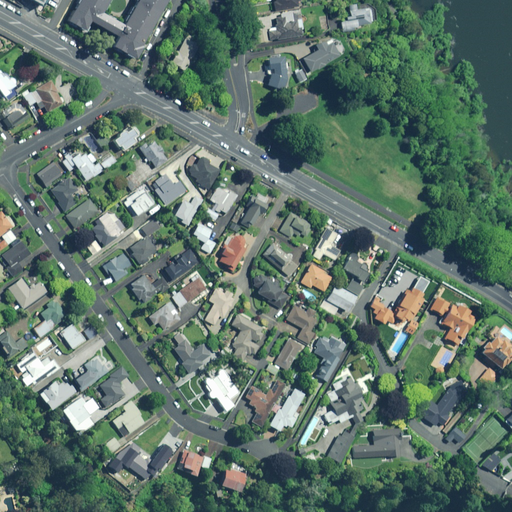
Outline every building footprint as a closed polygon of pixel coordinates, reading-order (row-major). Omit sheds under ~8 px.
[(145,0),(132,26),(131,27),(104,6),(100,11),(128,33),(127,35),(132,38),(130,41),(136,44),(143,30),(159,0),(145,0)] [(275,0),(276,2),(273,2),(275,10),(297,7),(296,1),(300,0),(275,0)] [(356,26),(369,24),(369,22),(373,22),(372,9),(357,11),(356,4),(349,5),(350,17),(346,17),(346,21),(340,22),(341,32),(357,30),(356,26)] [(293,14),(294,21),(284,23),(284,18),(274,19),(276,30),(268,32),(270,41),(302,36),(301,28),(302,27),(301,20),(300,13),(293,14)] [(268,42),(266,30),(256,32),(258,43),(268,42)] [(193,38),(187,34),(171,65),(184,72),(198,45),(191,41),(193,38)] [(326,46),(323,41),(315,46),(318,50),(302,60),(311,73),(339,55),(331,43),(326,46)] [(270,69),(274,68),(274,72),(269,86),(282,91),(287,79),(286,62),(282,62),(282,58),(270,58),(270,69)] [(0,97),(4,103),(18,92),(13,86),(15,85),(10,78),(7,80),(0,71),(0,97)] [(306,79),(302,71),(295,74),(299,83),(306,79)] [(51,81),(35,90),(29,93),(28,91),(23,94),(30,106),(36,103),(39,109),(44,106),(48,114),(63,105),(51,81)] [(12,109),(0,116),(0,129),(5,126),(8,131),(30,118),(26,111),(21,115),(17,110),(14,112),(12,109)] [(112,140),(117,147),(119,145),(123,150),(134,141),(132,138),(136,135),(136,134),(137,133),(137,132),(136,131),(136,130),(135,129),(134,128),(133,128),(132,128),(131,128),(130,128),(124,133),(123,132),(112,140)] [(163,150),(155,140),(147,146),(145,144),(139,148),(148,161),(150,160),(156,168),(166,161),(160,152),(163,150)] [(116,162),(110,153),(99,160),(105,170),(116,162)] [(81,157),(79,154),(72,159),(69,154),(65,157),(66,159),(62,162),(69,172),(76,166),(86,181),(93,176),(94,177),(103,171),(98,164),(94,167),(85,154),(81,157)] [(209,162),(201,157),(196,166),(193,164),(188,174),(196,179),(195,182),(208,190),(220,171),(207,164),(209,162)] [(63,175),(53,162),(37,175),(46,187),(63,175)] [(140,185),(132,174),(123,180),(131,192),(140,185)] [(174,186),(166,175),(155,182),(159,187),(154,190),(166,206),(187,190),(180,181),(174,186)] [(77,190),(69,178),(51,191),(59,202),(58,203),(64,212),(77,204),(70,195),(77,190)] [(216,204),(213,209),(212,211),(207,209),(203,216),(215,223),(219,214),(222,216),(224,213),(226,214),(235,196),(217,186),(209,200),(216,204)] [(155,204),(144,188),(123,202),(133,218),(155,204)] [(259,193),(256,199),(250,196),(245,205),(249,208),(240,223),(249,229),(259,213),(261,215),(267,206),(263,203),(267,198),(259,193)] [(203,200),(195,196),(191,204),(183,200),(173,218),(188,226),(203,200)] [(99,212),(89,199),(66,216),(75,229),(99,212)] [(10,229),(13,227),(1,212),(0,212),(0,236),(3,240),(0,242),(0,250),(24,233),(19,226),(12,231),(10,229)] [(119,220),(117,221),(111,213),(108,216),(106,213),(94,222),(97,225),(91,229),(102,247),(126,231),(119,220)] [(313,226),(291,213),(281,232),(292,238),(294,234),(300,237),(301,234),(307,237),(313,226)] [(158,228),(151,220),(143,226),(150,235),(158,228)] [(199,223),(192,235),(196,236),(195,238),(204,243),(201,249),(210,254),(216,244),(207,239),(212,231),(199,223)] [(337,234),(326,229),(312,256),(320,260),(323,254),(335,260),(340,251),(331,246),(337,234)] [(239,260),(247,244),(244,242),(246,239),(236,234),(234,239),(231,237),(226,246),(224,245),(218,256),(223,258),(221,262),(225,265),(224,267),(232,271),(239,260)] [(156,251),(147,237),(129,250),(139,265),(146,260),(145,259),(156,251)] [(31,255),(23,242),(2,256),(10,267),(7,268),(13,277),(23,270),(19,264),(31,255)] [(273,242),(262,255),(289,277),(299,264),(273,242)] [(199,263),(190,250),(180,257),(179,255),(174,259),(176,262),(162,272),(170,283),(199,263)] [(130,266),(122,253),(102,266),(109,278),(112,276),(115,281),(127,274),(124,269),(130,266)] [(362,266),(348,259),(342,270),(357,277),(356,279),(363,283),(368,274),(360,269),(362,266)] [(323,271),(311,264),(300,283),(310,288),(312,285),(323,292),(331,277),(323,273),(323,271)] [(191,278),(193,281),(175,293),(174,291),(172,293),(173,294),(170,296),(179,309),(208,290),(200,277),(198,274),(191,278)] [(279,289),(281,286),(259,274),(253,286),(259,289),(256,293),(264,298),(263,300),(280,309),(289,294),(279,289)] [(144,276),(130,285),(132,288),(131,289),(138,300),(140,299),(144,303),(157,294),(153,288),(144,276)] [(169,288),(162,278),(154,283),(161,293),(169,288)] [(29,290),(21,279),(8,289),(22,309),(47,292),(40,282),(29,290)] [(334,286),(328,296),(326,295),(320,306),(334,314),(338,307),(347,312),(355,297),(334,286)] [(409,322),(410,318),(421,299),(418,298),(420,293),(411,288),(408,293),(404,291),(393,312),(391,311),(383,307),(384,306),(373,300),(369,307),(374,309),(372,313),(377,315),(374,319),(384,324),(387,319),(402,327),(405,320),(409,322)] [(224,294),(215,289),(209,301),(213,304),(205,320),(214,325),(219,316),(223,318),(233,300),(230,298),(232,294),(226,291),(224,294)] [(462,300),(460,304),(453,301),(437,293),(427,312),(440,319),(437,325),(445,329),(439,340),(453,347),(455,342),(457,339),(461,341),(476,313),(469,309),(465,307),(467,303),(462,300)] [(55,325),(67,316),(54,300),(46,306),(48,308),(40,314),(45,321),(34,330),(40,337),(55,325)] [(169,302),(164,305),(148,318),(154,325),(157,323),(163,331),(181,319),(169,302)] [(305,312),(293,306),(286,320),(302,329),(297,338),(308,344),(314,334),(309,331),(316,319),(312,317),(314,312),(307,308),(305,312)] [(263,350),(261,349),(266,339),(263,338),(267,330),(237,314),(231,326),(240,331),(232,346),(237,349),(232,358),(242,364),(248,353),(256,357),(257,356),(259,357),(263,350)] [(412,335),(418,324),(411,320),(405,332),(412,335)] [(62,338),(63,337),(72,350),(84,341),(71,323),(70,322),(57,332),(62,338)] [(97,334),(92,327),(84,332),(90,340),(97,334)] [(8,329),(7,340),(0,345),(0,346),(9,359),(20,351),(21,353),(29,347),(28,346),(26,342),(18,348),(11,338),(12,330),(8,329)] [(52,340),(48,335),(43,339),(47,344),(52,340)] [(479,349),(481,350),(478,354),(501,369),(504,363),(511,352),(505,348),(507,346),(491,335),(486,343),(483,342),(479,349)] [(345,345),(330,337),(327,343),(319,338),(315,346),(317,347),(314,353),(323,358),(320,364),(322,365),(316,376),(327,382),(339,360),(338,359),(345,345)] [(274,364),(280,367),(286,371),(300,346),(289,339),(274,364)] [(174,350),(180,358),(183,364),(181,365),(187,375),(203,364),(202,362),(211,356),(204,345),(193,352),(186,342),(174,350)] [(44,366),(34,352),(16,365),(22,373),(27,369),(30,374),(22,379),(27,386),(32,382),(34,385),(46,376),(47,377),(60,368),(54,359),(44,366)] [(78,370),(82,375),(74,380),(82,391),(109,373),(103,365),(97,357),(84,365),(78,370)] [(106,395),(99,400),(107,410),(136,390),(128,377),(129,377),(122,367),(109,376),(111,378),(99,386),(102,390),(106,395)] [(217,373),(211,378),(203,383),(209,393),(207,394),(211,399),(214,397),(215,396),(225,412),(233,406),(229,400),(239,394),(237,391),(222,368),(216,372),(217,373)] [(497,378),(486,368),(478,378),(489,387),(497,378)] [(305,375),(300,370),(296,373),(301,379),(305,375)] [(358,412),(365,409),(359,399),(363,397),(356,384),(354,385),(351,378),(349,379),(348,377),(332,385),(335,390),(334,391),(327,395),(331,402),(329,402),(333,410),(324,415),(329,425),(338,420),(340,423),(351,417),(354,424),(349,434),(344,430),(339,438),(336,437),(325,456),(339,464),(339,463),(349,446),(363,422),(358,412)] [(283,392),(286,386),(277,381),(271,391),(270,390),(266,396),(251,387),(245,398),(250,401),(248,404),(255,408),(254,411),(257,413),(252,422),(261,428),(277,399),(279,400),(280,397),(283,392)] [(425,415),(422,419),(434,427),(437,424),(441,427),(448,418),(445,415),(457,399),(469,392),(462,381),(449,390),(437,406),(427,399),(418,410),(425,415)] [(58,386),(55,382),(40,394),(52,410),(76,392),(71,385),(68,388),(64,382),(58,386)] [(511,385),(503,394),(511,402),(511,411),(501,421),(511,432),(511,385)] [(299,414),(294,412),(306,392),(300,389),(298,392),(294,390),(290,397),(288,396),(281,410),(279,408),(269,426),(279,431),(284,424),(291,428),(299,414)] [(62,410),(75,430),(82,431),(93,424),(87,416),(99,408),(92,398),(85,403),(81,398),(62,410)] [(141,415),(132,401),(123,407),(126,412),(112,421),(123,437),(144,423),(139,416),(141,415)] [(444,438),(449,443),(452,440),(457,444),(464,436),(454,427),(444,438)] [(399,456),(398,438),(402,438),(402,432),(398,432),(398,430),(373,431),(374,446),(354,447),(354,458),(399,456)] [(119,445),(114,438),(104,445),(110,452),(119,445)] [(155,449),(153,446),(126,466),(135,477),(162,456),(157,448),(155,449)] [(202,458),(183,450),(175,469),(195,477),(199,467),(206,469),(210,459),(203,456),(202,458)] [(125,462),(118,453),(107,461),(115,470),(125,462)] [(316,463),(312,453),(303,457),(307,466),(316,463)] [(488,473),(491,470),(500,461),(493,454),(481,466),(488,473)] [(219,486),(241,493),(250,469),(232,463),(229,472),(225,470),(219,486)]
